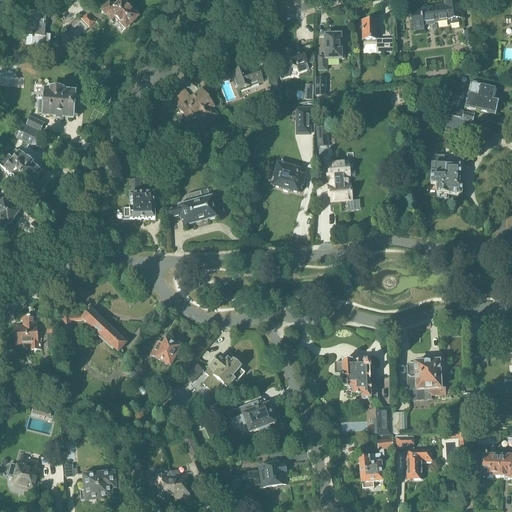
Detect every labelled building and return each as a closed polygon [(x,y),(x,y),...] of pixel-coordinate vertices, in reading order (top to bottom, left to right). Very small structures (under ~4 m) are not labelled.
[(435,22),(462,19),(459,0),(444,2),(444,6),(410,11),(413,32),(424,30),(423,26),(434,24),(435,22)] [(138,18),(136,17),(139,14),(135,10),(132,13),(122,2),(116,7),(113,4),(111,6),(109,3),(101,11),(111,21),(114,18),(126,30),(138,18)] [(58,57),(58,43),(49,43),(49,36),(44,36),(46,14),(30,13),(29,25),(23,24),(22,36),(32,37),(32,39),(33,39),(32,45),(49,47),(49,57),(58,57)] [(89,27),(94,23),(87,15),(82,20),(89,27)] [(364,23),(363,23),(363,42),(364,47),(370,47),(376,47),(376,54),(387,54),(392,54),(392,41),(387,41),(376,41),(376,28),(378,28),(378,21),(371,21),(371,23),(370,23),(370,21),(364,22),(364,23)] [(472,44),(472,32),(464,32),(464,44),(472,44)] [(341,60),(344,60),(344,46),(341,46),(341,36),(339,36),(339,34),(333,34),(333,36),(325,37),(325,57),(318,57),(319,72),(326,72),(326,61),(341,60)] [(70,42),(62,50),(74,63),(83,55),(70,42)] [(287,72),(296,68),(298,75),(307,71),(309,70),(303,53),(294,56),(293,52),(281,56),(287,72)] [(106,65),(102,66),(101,69),(103,73),(105,74),(109,72),(110,70),(109,66),(106,65)] [(473,78),(473,72),(459,68),(458,75),(473,78)] [(238,92),(263,83),(259,70),(247,74),(245,69),(232,73),(238,92)] [(275,100),(281,97),(273,73),(266,76),(275,100)] [(326,96),(326,79),(316,79),(316,96),(326,96)] [(468,95),(495,101),(497,93),(495,93),(495,92),(476,88),(477,86),(470,85),(468,95)] [(305,86),(304,101),(313,101),(314,86),(305,86)] [(79,118),(80,107),(73,106),(74,100),(76,100),(76,98),(73,93),(70,93),(69,95),(64,95),(64,91),(51,90),(51,92),(46,91),(46,99),(45,99),(45,102),(40,101),(39,115),(44,115),(72,118),(72,117),(79,118)] [(208,122),(216,116),(210,108),(213,106),(202,91),(178,109),(190,125),(203,115),(208,122)] [(498,102),(495,101),(468,95),(467,95),(464,110),(495,116),(498,102)] [(298,110),(298,135),(310,135),(310,110),(298,110)] [(462,120),(463,113),(452,111),(450,117),(462,120)] [(463,113),(462,120),(473,123),(474,116),(463,113)] [(41,132),(45,124),(31,118),(27,126),(41,132)] [(490,130),(472,123),(464,121),(463,124),(465,124),(463,132),(468,134),(486,141),(490,130)] [(21,132),(20,132),(19,134),(20,134),(17,140),(36,149),(42,136),(23,127),(21,132)] [(316,128),(318,148),(328,147),(326,127),(316,128)] [(170,145),(174,132),(160,128),(156,141),(170,145)] [(35,183),(42,175),(16,150),(9,157),(0,167),(5,171),(24,189),(25,189),(30,194),(38,185),(35,183)] [(461,197),(461,186),(460,186),(460,169),(446,168),(446,167),(443,167),(444,158),(434,157),(434,161),(432,161),(432,167),(431,175),(430,186),(437,186),(436,196),(437,196),(437,203),(448,203),(448,196),(449,197),(449,196),(461,197)] [(348,163),(328,165),(329,171),(327,171),(328,181),(330,181),(330,187),(329,188),(329,197),(331,197),(332,203),(351,201),(350,186),(349,186),(348,179),(349,179),(348,163)] [(300,194),(305,177),(298,175),(299,171),(278,165),(272,186),(283,189),(283,192),(288,193),(290,191),(300,194)] [(155,210),(161,210),(160,195),(154,196),(154,195),(141,196),(140,181),(130,181),(130,196),(129,196),(130,208),(129,208),(129,209),(123,209),(123,221),(130,220),(130,221),(155,220),(155,210)] [(201,192),(187,196),(190,206),(173,210),(171,205),(167,206),(168,212),(169,215),(167,216),(169,222),(182,218),(184,228),(219,219),(225,217),(221,204),(216,205),(214,199),(203,202),(201,192)] [(10,227),(20,213),(3,201),(0,198),(0,231),(2,233),(8,225),(10,227)] [(127,345),(112,330),(97,317),(99,314),(94,309),(92,311),(91,310),(86,316),(71,317),(71,316),(63,316),(63,331),(71,331),(71,322),(84,321),(119,354),(127,345)] [(32,351),(42,351),(41,343),(39,343),(37,317),(21,318),(22,322),(24,321),(24,327),(14,328),(15,347),(21,347),(21,345),(32,345),(32,351)] [(46,328),(48,351),(56,350),(55,328),(46,328)] [(180,354),(181,352),(180,349),(181,348),(167,341),(163,347),(158,344),(152,357),(171,367),(177,355),(180,354)] [(472,356),(482,355),(481,341),(471,341),(472,356)] [(141,366),(149,350),(143,347),(136,363),(141,366)] [(237,384),(245,374),(240,370),(241,369),(240,368),(240,366),(237,363),(235,363),(233,362),(232,364),(228,360),(227,361),(221,356),(209,370),(206,374),(210,378),(203,385),(213,393),(221,384),(228,389),(235,381),(237,384)] [(445,389),(441,390),(439,360),(429,361),(429,364),(409,365),(407,367),(409,402),(430,400),(430,397),(446,396),(445,389)] [(362,400),(377,400),(376,371),(370,371),(369,364),(352,365),(352,363),(342,363),(342,364),(334,365),(335,376),(342,375),(343,391),(353,390),(353,397),(362,396),(362,400)] [(192,385),(203,372),(194,364),(183,377),(192,385)] [(133,372),(130,377),(138,384),(142,379),(133,372)] [(246,406),(237,409),(243,425),(245,424),(249,434),(258,430),(260,435),(271,431),(269,426),(275,424),(272,415),(275,414),(271,404),(258,409),(258,407),(252,409),(252,411),(249,412),(246,406)] [(391,437),(390,409),(376,410),(376,419),(376,421),(380,421),(380,431),(375,431),(375,437),(391,437)] [(400,414),(392,414),(393,435),(401,435),(400,414)] [(198,419),(186,426),(189,432),(202,426),(198,419)] [(177,422),(169,426),(174,435),(181,431),(177,422)] [(62,430),(63,438),(73,437),(73,429),(62,430)] [(458,434),(459,451),(467,451),(466,433),(458,434)] [(395,439),(395,450),(413,449),(413,438),(395,439)] [(378,451),(379,451),(383,450),(393,449),(392,440),(377,442),(378,451)] [(379,451),(380,455),(368,457),(368,459),(359,461),(362,485),(363,490),(374,489),(373,484),(383,483),(381,458),(384,458),(383,450),(379,451)] [(407,452),(408,480),(422,480),(421,462),(431,462),(431,451),(407,452)] [(15,489),(16,489),(33,494),(39,472),(37,471),(39,464),(28,461),(29,458),(23,456),(20,467),(18,466),(17,467),(11,465),(8,477),(14,479),(13,483),(13,484),(13,485),(13,486),(13,487),(14,487),(14,488),(15,488),(15,489)] [(497,467),(497,457),(480,457),(480,470),(483,470),(483,478),(499,478),(499,470),(494,470),(494,467),(497,467)] [(511,457),(497,457),(497,467),(494,467),(494,470),(499,470),(499,478),(508,479),(508,481),(511,480),(511,457)] [(178,472),(173,472),(173,478),(174,482),(174,497),(175,502),(189,501),(188,480),(194,477),(195,479),(204,475),(199,463),(189,467),(192,473),(188,475),(180,476),(178,472)] [(284,466),(284,464),(258,468),(259,471),(257,471),(226,476),(227,479),(228,489),(250,486),(251,486),(251,481),(260,479),(261,489),(287,485),(285,473),(286,473),(285,466),(284,466)] [(73,466),(64,466),(65,479),(73,478),(73,466)] [(150,479),(150,486),(157,486),(158,498),(174,497),(174,482),(173,478),(171,472),(164,473),(164,474),(156,475),(156,479),(150,479)] [(113,476),(112,476),(95,478),(94,473),(85,474),(87,492),(80,492),(81,503),(89,502),(90,503),(97,503),(98,501),(111,499),(110,490),(114,489),(113,476)] [(125,494),(133,492),(130,483),(123,485),(125,494)]
